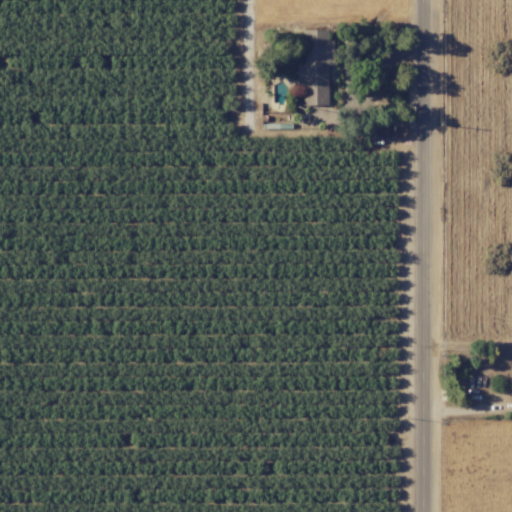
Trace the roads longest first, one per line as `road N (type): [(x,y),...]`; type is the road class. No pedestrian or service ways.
road 1 (residential): [(429,0),(434,511)]
road 2 (track): [(246,0),(246,120)]
